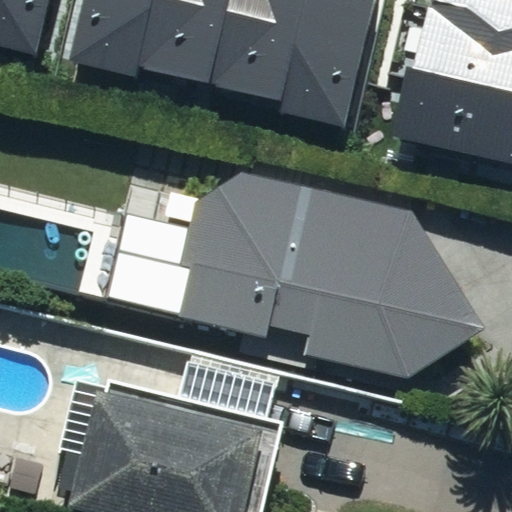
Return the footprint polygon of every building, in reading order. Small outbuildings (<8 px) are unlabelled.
[(0,0),(0,40),(44,51),(56,0),(0,0)] [(89,0),(74,60),(136,76),(139,65),(281,99),(278,111),(357,130),(389,0),(89,0)] [(412,62),(396,132),(511,159),(511,0),(437,0),(422,64),(412,62)] [(0,274),(290,341),(293,326),(325,333),(320,355),(433,381),(511,333),(436,211),(392,238),(295,218),(271,173),(220,204),(130,186),(125,213),(0,185),(0,274)] [(270,511),(288,434),(130,397),(103,511),(270,511)]
